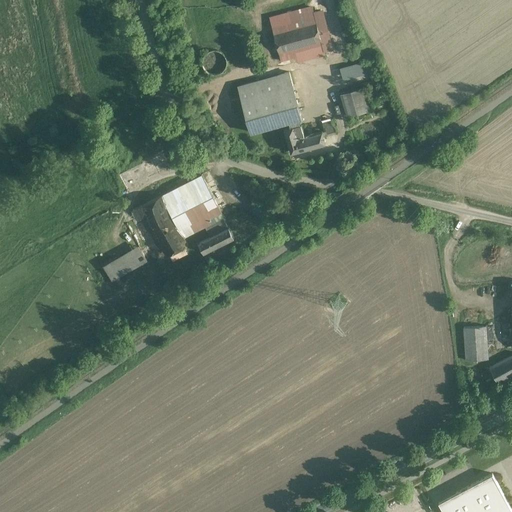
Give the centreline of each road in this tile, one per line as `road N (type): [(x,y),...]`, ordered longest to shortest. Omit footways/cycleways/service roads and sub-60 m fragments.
road 1 (unclassified): [(141,0),(161,88),(228,157),(262,172),(511,224)]
road 2 (primary): [(511,409),(319,511)]
road 3 (track): [(161,88),(0,162)]
